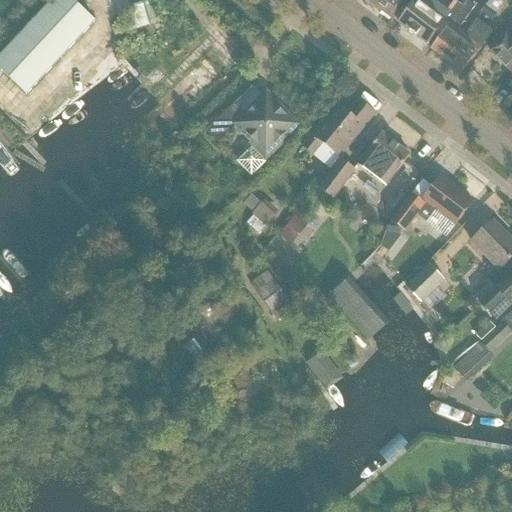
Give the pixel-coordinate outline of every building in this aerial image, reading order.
[(0,69),(28,95),(97,22),(73,0),(51,0),(0,54),(0,69)] [(383,0),(378,7),(393,19),(406,0),(383,0)] [(446,23),(450,26),(464,7),(468,1),(467,1),(463,7),(454,1),(448,10),(434,0),(415,0),(398,23),(427,45),(445,22),(446,23)] [(450,26),(432,49),(447,60),(477,21),(476,20),(465,35),(458,29),(475,7),(468,1),(450,26)] [(477,21),(447,60),(462,71),(480,46),(491,32),(477,21)] [(511,34),(508,31),(487,52),(511,75),(511,34)] [(153,143),(220,75),(203,59),(136,127),(153,143)] [(235,103),(233,105),(207,131),(219,143),(238,125),(254,141),(252,142),(254,145),(239,160),(253,174),(268,159),(266,157),(281,143),(279,141),(296,124),(267,94),(247,114),(235,103)] [(314,157),(331,170),(339,158),(375,114),(358,101),(347,114),(336,105),(302,147),(314,157)] [(410,155),(382,134),(359,164),(387,185),(410,155)] [(356,170),(340,159),(318,188),(334,200),(356,170)] [(412,196),(392,221),(405,231),(417,214),(447,236),(454,226),(473,202),(441,177),(421,203),(412,196)] [(253,195),(245,204),(267,225),(275,216),(253,195)] [(298,243),(308,220),(293,213),(283,237),(298,243)] [(483,256),(506,234),(493,221),(470,243),(483,256)] [(511,240),(506,234),(483,256),(498,272),(511,258),(511,240)] [(445,281),(429,264),(404,287),(421,304),(445,281)] [(294,308),(267,272),(250,284),(255,291),(277,321),(294,308)] [(511,273),(496,289),(481,303),(497,319),(511,305),(511,304),(511,273)] [(390,323),(349,278),(328,297),(368,342),(390,323)] [(203,331),(228,351),(239,337),(214,317),(203,331)] [(490,322),(476,334),(481,342),(492,332),(494,331),(494,330),(495,330),(495,329),(496,329),(490,322)] [(463,360),(454,368),(467,383),(492,361),(494,358),(490,354),(511,333),(511,332),(503,323),(502,324),(500,325),(498,327),(497,328),(496,328),(496,329),(495,329),(495,330),(494,330),(494,331),(492,332),(481,342),(480,343),(472,350),(471,350),(469,352),(468,353),(470,354),(463,360)] [(326,390),(344,377),(324,350),(306,363),(326,390)]
